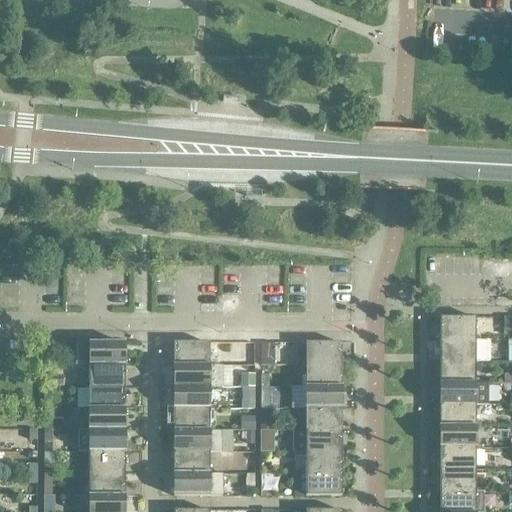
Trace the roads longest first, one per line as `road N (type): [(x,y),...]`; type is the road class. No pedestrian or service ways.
road 1 (tertiary): [(342,157),(0,120)]
road 2 (tertiary): [(0,155),(246,164),(342,157)]
road 3 (residential): [(319,325),(0,323)]
road 4 (tertiary): [(342,157),(511,167)]
road 5 (residential): [(511,294),(377,293)]
